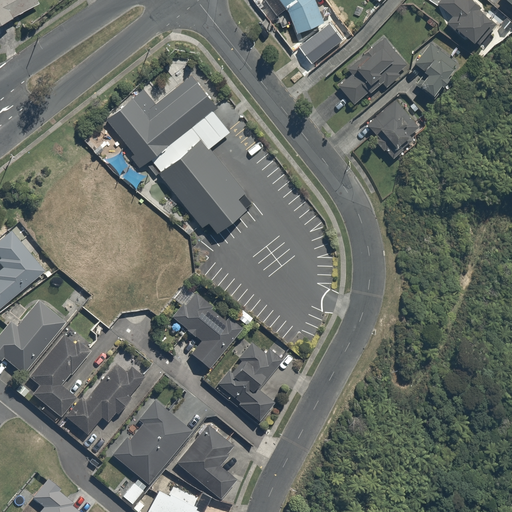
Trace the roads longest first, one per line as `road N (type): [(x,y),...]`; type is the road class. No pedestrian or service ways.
road 1 (residential): [(190,0),(349,206),(361,235),(365,271),(357,306),(262,511)]
road 2 (tertiary): [(166,0),(5,134)]
road 3 (tertiary): [(0,84),(91,17),(129,0)]
